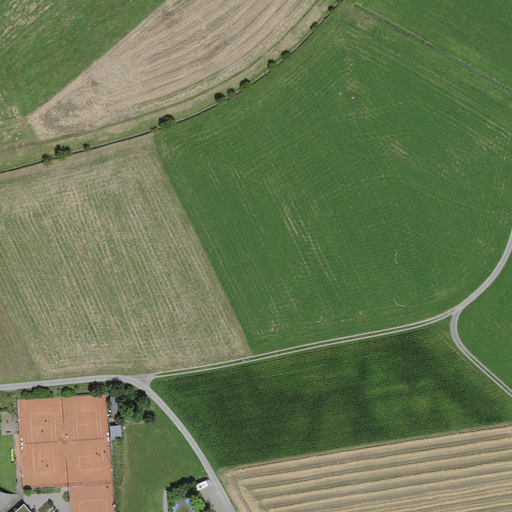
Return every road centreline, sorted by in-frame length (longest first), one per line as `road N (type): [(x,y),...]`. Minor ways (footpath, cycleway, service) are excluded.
road 1 (track): [(511,238),(485,285),(442,316),(138,383)]
road 2 (track): [(231,511),(187,435),(138,383),(109,377),(0,387)]
